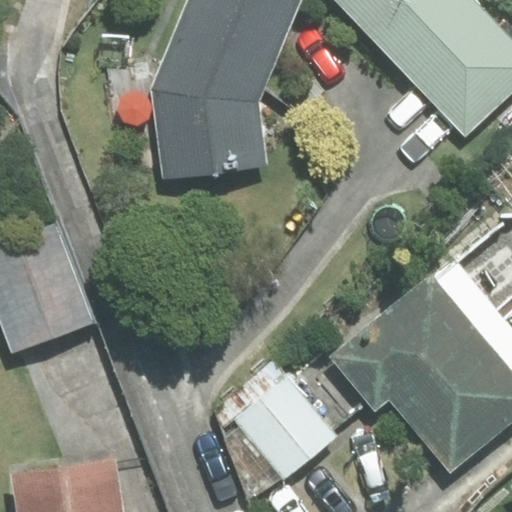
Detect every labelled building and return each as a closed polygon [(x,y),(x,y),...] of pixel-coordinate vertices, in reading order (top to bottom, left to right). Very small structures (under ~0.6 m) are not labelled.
[(297,0),(190,0),(154,89),(166,176),(264,163),(256,101),(297,0)] [(511,43),(470,0),(340,0),(466,131),(511,87),(511,43)] [(55,222),(0,241),(0,313),(13,349),(92,321),(55,222)] [(511,328),(454,258),(334,357),(375,407),(390,394),(451,468),(511,417),(511,328)] [(337,436),(289,377),(237,419),(284,478),(337,436)] [(119,511),(113,463),(15,477),(20,511),(119,511)]
